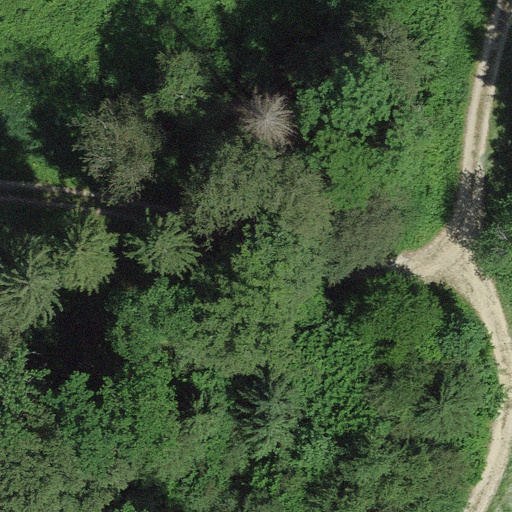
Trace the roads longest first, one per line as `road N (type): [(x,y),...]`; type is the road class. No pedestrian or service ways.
road 1 (track): [(510,0),(488,66),(473,159),(473,264),(502,421),(471,511)]
road 2 (track): [(473,264),(356,269),(0,199)]
